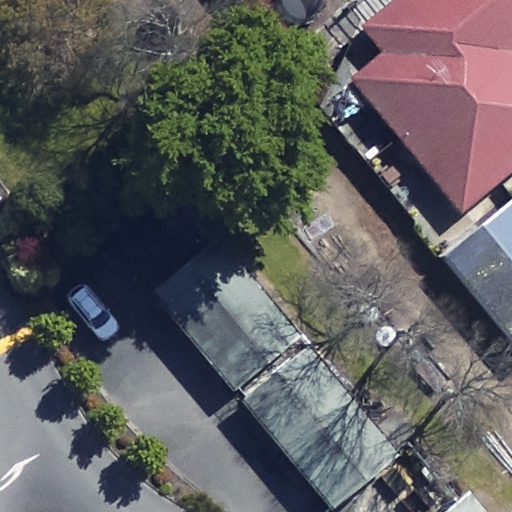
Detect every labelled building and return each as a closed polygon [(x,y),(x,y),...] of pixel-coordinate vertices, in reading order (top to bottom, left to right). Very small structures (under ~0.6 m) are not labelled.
[(511,48),(511,0),(383,0),(354,24),(376,51),(342,78),(448,208),(511,155),(511,52),(510,50),(511,48)] [(511,216),(497,199),(432,254),(511,347),(511,216)] [(284,333),(202,234),(136,290),(219,388),(284,333)] [(377,455),(287,346),(227,396),(317,505),(377,455)] [(465,511),(447,491),(422,511),(465,511)]
